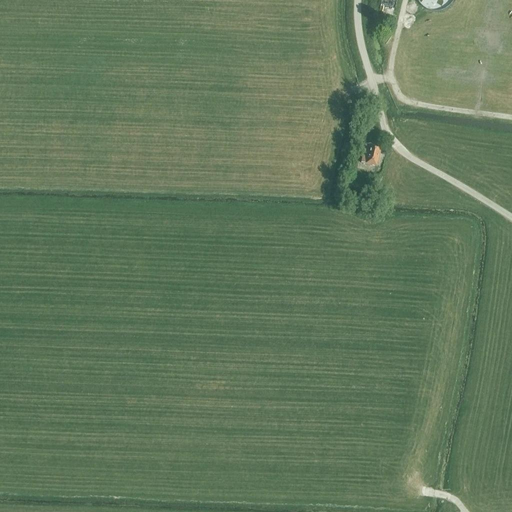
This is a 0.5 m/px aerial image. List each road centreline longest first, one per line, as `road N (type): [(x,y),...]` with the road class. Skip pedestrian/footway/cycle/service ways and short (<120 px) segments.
road 1 (unclassified): [(511,217),(389,140),(360,42),(357,0)]
road 2 (track): [(405,0),(389,71),(400,97),(511,117)]
